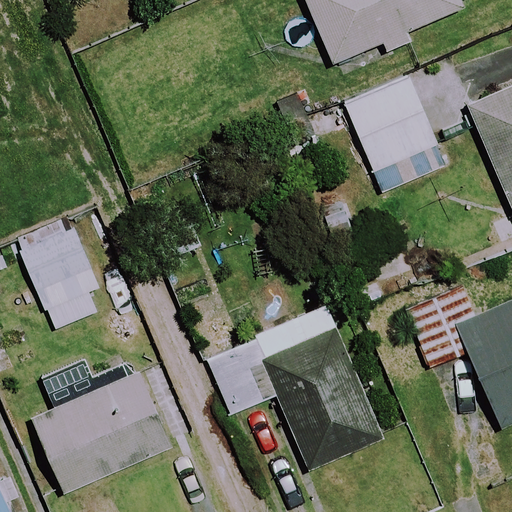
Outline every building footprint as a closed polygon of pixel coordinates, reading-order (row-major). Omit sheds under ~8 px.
[(51,65),(29,0),(0,0),(0,28),(16,76),(51,65)] [(297,0),(325,65),(377,43),(383,57),(416,43),(410,29),(456,9),(451,0),(297,0)] [(434,145),(404,77),(342,104),(381,193),(443,166),(434,145)] [(511,86),(469,104),(511,209),(511,86)] [(97,289),(73,228),(18,250),(42,311),(97,289)] [(511,297),(474,314),(463,288),(405,312),(429,367),(464,352),(497,429),(511,422),(511,297)] [(376,438),(324,310),(206,358),(229,415),(273,397),(302,468),(376,438)] [(164,447),(131,371),(25,417),(59,494),(164,447)]
